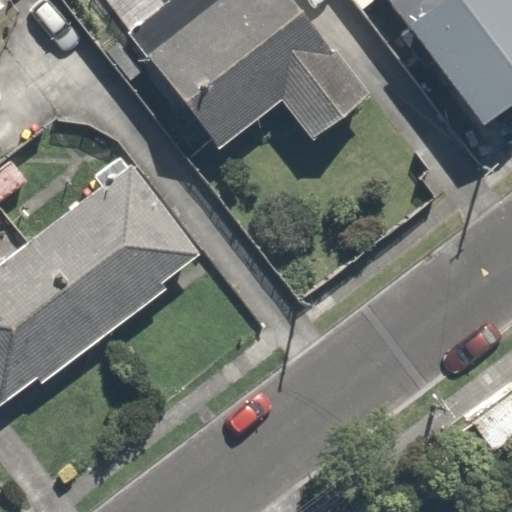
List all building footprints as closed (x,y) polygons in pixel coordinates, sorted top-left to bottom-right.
[(0,0),(0,141),(36,116),(71,163),(102,140),(125,124),(35,0),(0,0)] [(282,0),(160,0),(119,30),(201,140),(265,93),(293,132),(349,91),(282,0)] [(511,0),(375,0),(469,132),(511,101),(511,0)] [(71,163),(2,212),(20,238),(0,252),(0,389),(185,256),(102,140),(71,163)] [(511,491),(503,499),(511,511),(511,491)]
